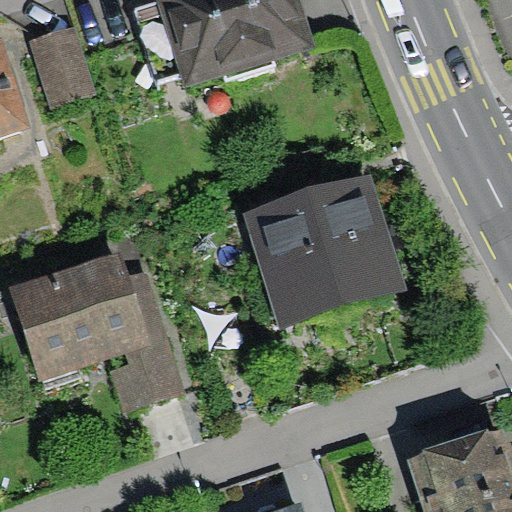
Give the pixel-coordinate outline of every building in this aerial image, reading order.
[(283,0),(190,0),(141,16),(171,110),(305,67),(283,0)] [(66,40),(25,53),(47,119),(88,106),(66,40)] [(0,106),(0,154),(15,150),(0,106)] [(404,320),(360,198),(236,242),(280,365),(404,320)] [(162,375),(132,277),(0,317),(0,320),(30,416),(162,375)] [(501,511),(482,451),(398,479),(409,511),(501,511)]
